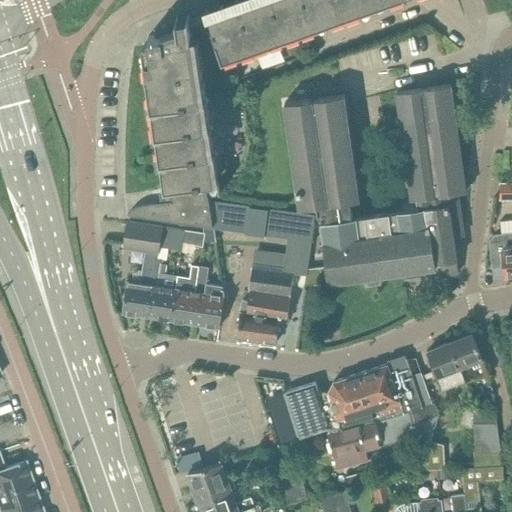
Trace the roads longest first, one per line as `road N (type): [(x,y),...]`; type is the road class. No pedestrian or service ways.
road 1 (residential): [(120,369),(94,287),(74,114),(112,30),(170,0)]
road 2 (residential): [(477,306),(359,361),(327,367),(183,350),(120,369)]
road 3 (residential): [(477,306),(471,285),(498,64),(511,38)]
road 4 (secondary): [(51,322),(48,264),(0,90)]
road 5 (secondary): [(117,511),(51,322)]
road 6 (unclassified): [(66,511),(0,332)]
road 7 (residential): [(171,511),(120,369)]
road 8 (residential): [(511,448),(477,306)]
